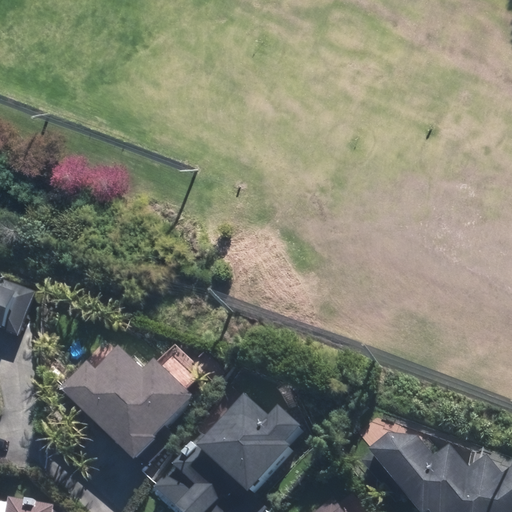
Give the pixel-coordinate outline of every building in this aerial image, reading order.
[(36,294),(0,280),(0,361),(11,366),(36,294)] [(71,393),(105,425),(112,418),(126,431),(119,439),(146,465),(176,436),(169,430),(198,401),(162,368),(152,380),(127,357),(103,378),(94,370),(71,393)] [(264,416),(239,393),(197,436),(197,435),(152,486),(180,511),(261,511),(266,508),(247,487),(286,444),(282,440),(284,437),(285,436),(296,424),(273,404),(264,416)] [(413,434),(386,431),(365,448),(416,511),(421,511),(425,508),(428,511),(511,511),(511,463),(501,473),(486,454),(467,468),(445,442),(430,455),(413,434)] [(342,511),(331,496),(310,511),(342,511)]
